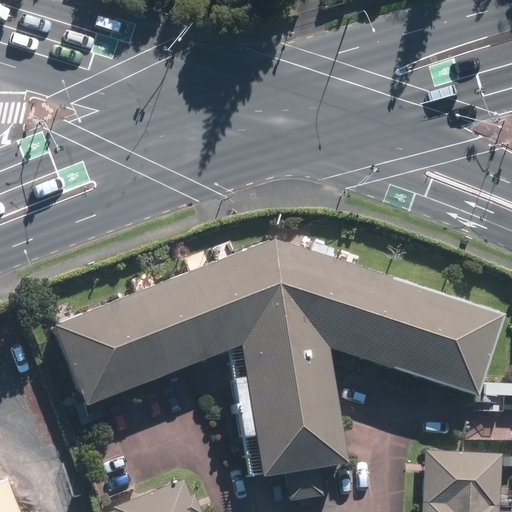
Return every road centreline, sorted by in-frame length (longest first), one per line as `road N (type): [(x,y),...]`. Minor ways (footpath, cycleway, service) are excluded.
road 1 (primary): [(311,142),(0,252)]
road 2 (primary): [(227,91),(511,5)]
road 3 (primary): [(0,175),(227,91)]
road 4 (secondary): [(0,24),(227,91)]
road 5 (secondary): [(511,230),(366,176),(311,142)]
road 6 (secondary): [(360,127),(511,183)]
road 7 (primary): [(511,86),(360,127)]
